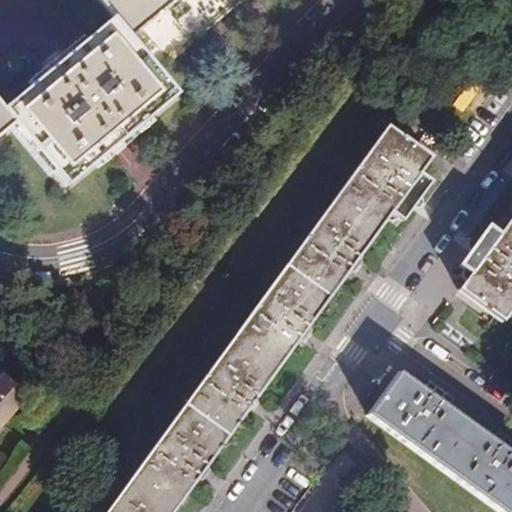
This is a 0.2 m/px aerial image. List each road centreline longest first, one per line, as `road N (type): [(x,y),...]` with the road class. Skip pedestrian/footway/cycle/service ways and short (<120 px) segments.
road 1 (residential): [(0,251),(73,260),(116,241),(343,0)]
road 2 (residential): [(371,328),(511,131)]
road 3 (residential): [(240,511),(371,328)]
road 4 (residential): [(511,430),(371,328)]
